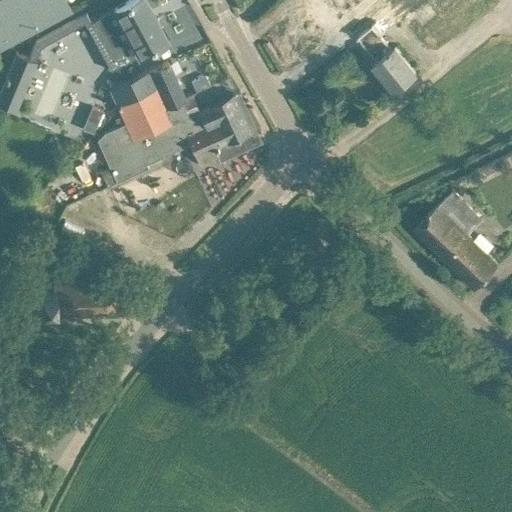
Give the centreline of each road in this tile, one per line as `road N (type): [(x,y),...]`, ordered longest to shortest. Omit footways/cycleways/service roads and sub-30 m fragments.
road 1 (tertiary): [(54,449),(139,335),(303,157)]
road 2 (tertiary): [(511,362),(303,157)]
road 3 (tertiary): [(303,157),(220,0)]
